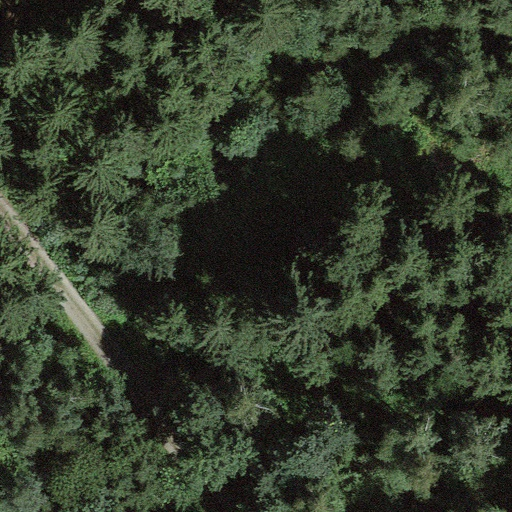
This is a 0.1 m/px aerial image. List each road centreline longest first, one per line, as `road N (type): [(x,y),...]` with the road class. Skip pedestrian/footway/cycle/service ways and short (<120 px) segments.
road 1 (track): [(461,0),(80,288)]
road 2 (track): [(243,511),(80,288),(0,196)]
